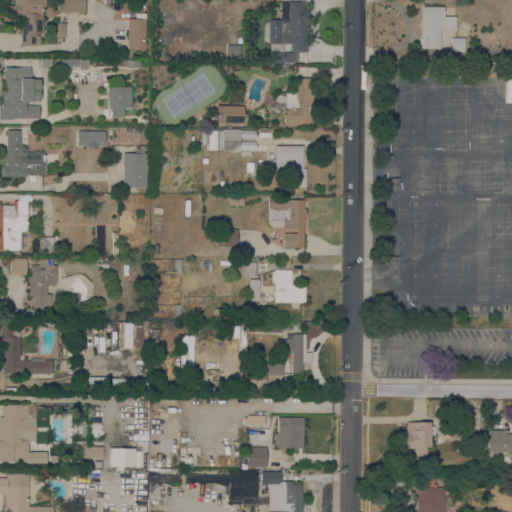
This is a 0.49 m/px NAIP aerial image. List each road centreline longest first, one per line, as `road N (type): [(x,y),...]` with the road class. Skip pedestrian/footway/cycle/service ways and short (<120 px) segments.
road 1 (residential): [(349,511),(354,0)]
road 2 (residential): [(511,391),(352,391)]
